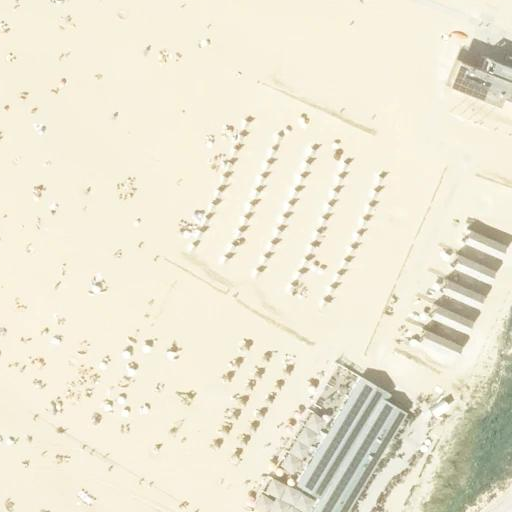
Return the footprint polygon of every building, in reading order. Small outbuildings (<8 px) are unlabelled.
[(464,62),(457,80),(511,101),(511,67),(481,55),(477,68),(464,62)] [(472,224),(467,236),(500,251),(505,239),(472,224)] [(460,251),(454,263),(487,278),(493,265),(460,251)] [(448,279),(443,291),(476,306),(481,294),(448,279)] [(436,306),(431,319),(464,333),(469,321),(436,306)] [(424,332),(419,344),(452,359),(457,346),(424,332)] [(309,511),(342,511),(402,412),(382,400),(386,393),(358,377),(294,484),(318,498),(309,511)]
